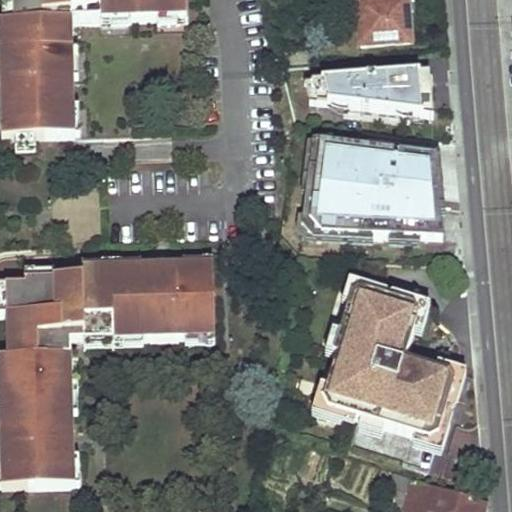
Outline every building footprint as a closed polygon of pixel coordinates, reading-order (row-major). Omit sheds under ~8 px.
[(1,141),(72,140),(71,114),(75,114),(74,81),(71,82),(71,54),(73,53),(73,24),(101,23),(101,20),(128,19),(128,23),(160,22),(160,18),(186,17),(185,0),(13,0),(14,26),(3,26),(3,54),(0,53),(0,80),(0,91),(1,141)] [(362,46),(410,43),(407,0),(388,0),(359,2),(362,46)] [(308,52),(284,54),(284,65),(309,64),(308,52)] [(306,87),(311,107),(331,110),(348,111),(407,118),(423,120),(430,121),(427,75),(306,87)] [(400,157),(373,154),(317,147),(315,163),(310,162),(302,229),(308,237),(358,239),(358,235),(372,235),(372,240),(390,241),(390,237),(405,237),(405,242),(442,243),(439,210),(434,209),(435,206),(428,205),(433,161),(400,157)] [(25,289),(7,290),(9,362),(2,362),(3,420),(0,419),(0,451),(0,464),(4,463),(5,493),(71,492),(70,462),(75,462),(74,418),(69,418),(68,361),(71,361),(71,346),(85,346),(85,342),(142,340),(142,345),(187,344),(187,339),(214,339),(212,274),(185,274),(185,270),(140,271),(140,275),(101,276),(101,282),(25,284),(25,289)] [(408,365),(422,321),(417,312),(364,295),(355,300),(336,360),(340,361),(326,405),(331,414),(431,446),(441,441),(457,389),(452,379),(408,365)] [(392,476),(381,511),(483,511),(485,505),(392,476)]
